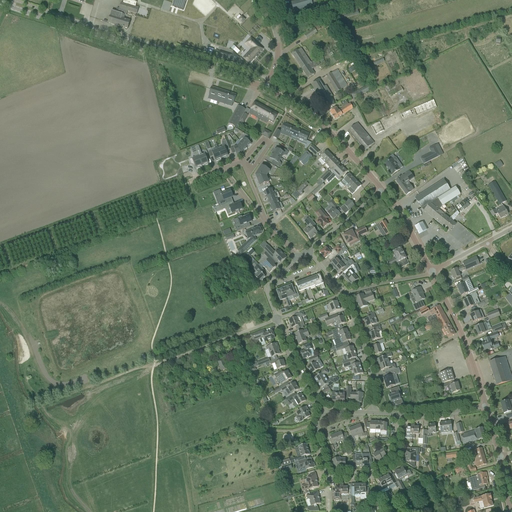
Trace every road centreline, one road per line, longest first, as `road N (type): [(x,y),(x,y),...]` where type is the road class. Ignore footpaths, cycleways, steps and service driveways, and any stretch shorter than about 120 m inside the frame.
road 1 (tertiary): [(265,88),(0,2)]
road 2 (track): [(0,248),(143,192),(150,197)]
road 3 (tertiary): [(381,190),(328,130),(265,88)]
road 4 (tertiary): [(486,406),(431,272)]
road 5 (residential): [(373,413),(371,368),(343,294)]
road 6 (residential): [(328,478),(370,477),(394,465),(398,413)]
